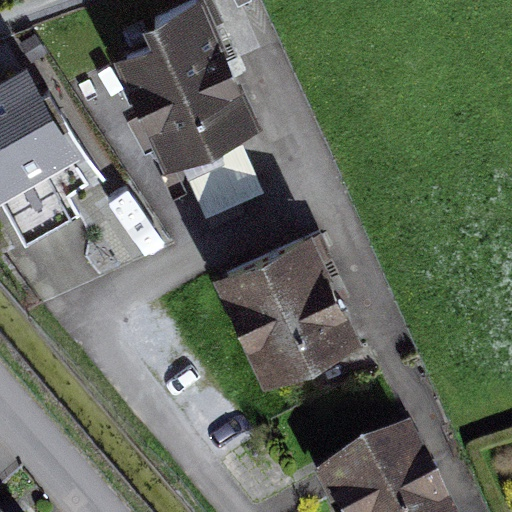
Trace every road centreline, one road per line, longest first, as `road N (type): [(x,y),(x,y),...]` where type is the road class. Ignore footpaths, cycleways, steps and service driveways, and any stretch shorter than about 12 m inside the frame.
road 1 (residential): [(216,511),(56,324),(310,209)]
road 2 (residential): [(87,511),(0,410)]
